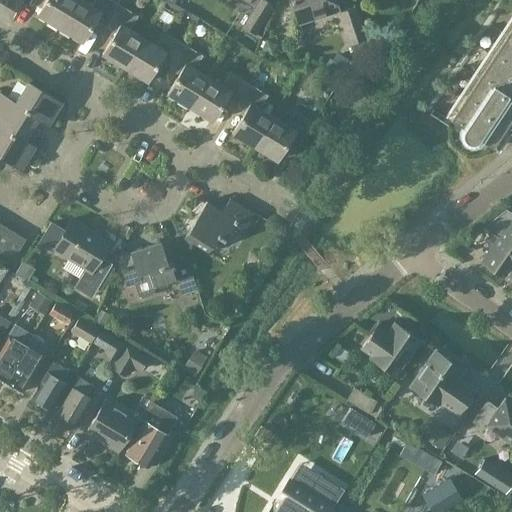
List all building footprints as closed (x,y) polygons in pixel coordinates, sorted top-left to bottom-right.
[(42,0),(34,14),(56,28),(73,0),(42,0)] [(79,41),(92,20),(102,27),(116,4),(108,0),(91,0),(89,5),(79,0),(73,0),(56,28),(79,41)] [(241,0),(253,7),(241,26),(253,33),(270,5),(261,0),(241,0)] [(289,0),(297,21),(337,9),(334,0),(289,0)] [(99,54),(122,67),(140,37),(128,29),(136,16),(116,4),(102,27),(112,33),(99,54)] [(352,7),(346,9),(338,12),(348,43),(362,38),(352,7)] [(511,22),(448,120),(462,129),(461,132),(461,136),(462,139),(464,142),(468,143),(471,143),(474,142),(477,139),(491,148),(511,115),(511,22)] [(145,81),(157,60),(167,66),(181,44),(161,32),(154,45),(140,37),(122,67),(145,81)] [(200,55),(181,44),(167,66),(177,72),(164,94),(187,107),(205,76),(192,68),(200,55)] [(219,85),(205,76),(187,107),(209,121),(222,100),(232,106),(246,83),(227,72),(219,85)] [(0,93),(0,111),(30,129),(37,118),(46,123),(59,102),(25,81),(13,101),(0,93)] [(265,95),(246,83),(232,106),(242,112),(229,133),(252,147),(270,116),(257,108),(265,95)] [(23,141),(30,129),(0,111),(0,155),(20,168),(32,146),(23,141)] [(292,112),(284,124),(270,116),(252,147),(274,160),(287,139),(297,145),(311,123),(292,112)] [(231,224),(242,230),(252,213),(227,198),(220,210),(204,201),(184,234),(207,248),(215,236),(221,240),(231,224)] [(480,261),(499,274),(511,256),(511,224),(508,221),(511,215),(511,214),(504,209),(481,227),(496,237),(480,261)] [(53,248),(84,267),(77,279),(72,287),(89,298),(94,290),(110,263),(98,256),(107,241),(70,219),(63,230),(49,222),(37,243),(51,252),(53,248)] [(14,232),(5,226),(0,233),(0,251),(2,253),(14,232)] [(14,232),(2,253),(13,259),(25,238),(14,232)] [(195,289),(185,256),(174,260),(173,254),(163,249),(161,249),(159,242),(129,252),(134,268),(120,273),(124,286),(133,283),(137,298),(151,294),(152,289),(151,287),(176,279),(180,294),(195,289)] [(511,256),(499,274),(501,275),(502,273),(511,279),(511,256)] [(0,279),(1,281),(18,275),(14,262),(0,267),(0,279)] [(51,301),(36,292),(30,302),(45,311),(51,301)] [(54,301),(47,313),(64,323),(71,311),(54,301)] [(0,335),(9,321),(0,316),(0,335)] [(77,316),(69,331),(88,343),(97,328),(77,316)] [(385,333),(375,325),(359,348),(370,355),(368,357),(377,363),(385,369),(394,375),(418,340),(409,334),(401,328),(401,329),(392,322),(385,333)] [(99,330),(91,342),(104,350),(103,353),(113,359),(122,344),(99,330)] [(0,345),(0,379),(3,381),(24,345),(14,339),(6,334),(2,342),(0,345)] [(30,335),(24,345),(3,381),(21,392),(38,363),(42,356),(35,352),(42,341),(30,335)] [(345,336),(335,345),(342,354),(353,345),(345,336)] [(196,340),(186,361),(201,368),(211,347),(196,340)] [(129,364),(138,369),(145,357),(124,345),(111,367),(122,374),(129,364)] [(434,351),(409,386),(435,403),(437,400),(455,413),(470,390),(452,378),(459,369),(456,367),(455,362),(448,357),(443,358),(434,351)] [(64,383),(61,381),(67,370),(52,361),(30,397),(49,408),(64,383)] [(55,412),(66,418),(74,423),(89,398),(86,396),(92,385),(77,376),(55,412)] [(352,387),(345,399),(367,413),(374,400),(352,387)] [(141,424),(124,453),(145,466),(176,415),(148,399),(135,420),(141,424)] [(511,405),(502,399),(495,409),(485,401),(471,421),(483,429),(485,426),(511,444),(511,405)] [(103,401),(85,430),(116,449),(134,419),(103,401)] [(269,445),(280,426),(269,419),(258,438),(269,445)] [(511,479),(480,458),(471,472),(503,493),(511,480),(511,479)] [(287,480),(267,511),(326,511),(341,489),(317,474),(306,492),(287,480)] [(448,478),(420,494),(430,511),(437,511),(460,498),(448,478)]
